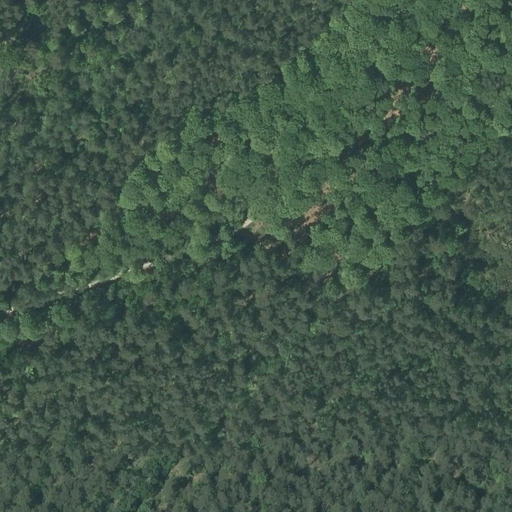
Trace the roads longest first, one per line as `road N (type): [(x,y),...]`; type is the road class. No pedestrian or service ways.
road 1 (track): [(511,337),(372,253),(322,293),(229,221)]
road 2 (track): [(429,0),(329,139),(281,191),(229,221)]
road 3 (track): [(229,221),(145,259),(0,307)]
